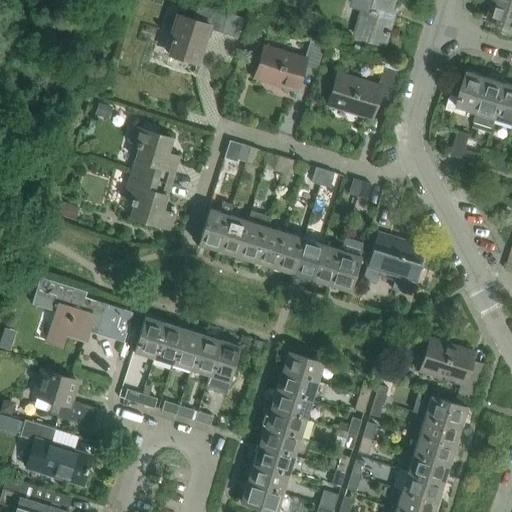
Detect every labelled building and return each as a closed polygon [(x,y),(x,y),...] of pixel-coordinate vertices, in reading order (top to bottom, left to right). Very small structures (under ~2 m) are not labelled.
[(392,9),(394,0),(354,0),(353,6),(364,9),(356,36),(378,43),(377,45),(387,48),(392,31),(389,30),(394,17),(388,15),(390,9),(392,9)] [(511,25),(511,4),(497,0),(491,0),(490,5),(492,5),(488,18),(511,25)] [(206,36),(203,35),(206,28),(237,38),(243,18),(198,4),(193,19),(177,14),(170,38),(171,38),(171,40),(174,41),(170,54),(197,63),(206,36)] [(316,72),(324,45),(310,41),(304,59),(267,47),(268,44),(267,44),(255,82),(256,82),(257,78),(294,90),(293,93),(294,94),(303,67),(316,72)] [(368,121),(376,94),(389,99),(397,72),(383,67),(377,86),(340,74),(341,71),(340,71),(328,109),(329,109),(331,105),(368,117),(367,121),(368,121)] [(477,113),(489,77),(488,76),(488,74),(482,73),(482,74),(469,70),(460,98),(451,95),(447,109),(466,115),(468,110),(477,113)] [(495,118),(507,82),(506,82),(507,80),(501,78),(501,80),(489,77),(477,113),(495,118)] [(511,123),(511,83),(507,82),(495,118),(511,123)] [(170,183),(178,156),(167,153),(171,138),(133,126),(128,142),(136,144),(135,147),(139,148),(132,172),(170,183)] [(465,149),(470,134),(459,131),(451,155),(463,159),(465,149)] [(245,162),(250,147),(241,144),(236,159),(245,162)] [(254,165),(259,150),(250,147),(245,162),(254,165)] [(477,163),(480,154),(465,149),(463,159),(477,163)] [(282,173),(287,158),(278,156),(274,171),(282,173)] [(500,170),(503,161),(488,156),(485,166),(500,170)] [(292,176),(296,161),(287,158),(282,173),(292,176)] [(511,174),(511,163),(503,161),(500,170),(511,174)] [(320,185),(324,170),(316,167),(311,182),(320,185)] [(329,188),(334,173),(324,170),(320,185),(329,188)] [(162,210),(170,183),(132,172),(123,199),(131,201),(130,204),(134,205),(130,217),(168,229),(173,213),(162,210)] [(357,196),(362,181),(353,179),(348,194),(357,196)] [(366,199),(371,184),(362,181),(357,196),(366,199)] [(218,251),(229,215),(232,205),(223,202),(220,212),(209,209),(198,245),(199,245),(199,247),(205,249),(205,247),(218,251)] [(255,262),(266,226),(269,217),(250,211),(248,220),(236,257),(237,257),(236,259),(242,260),(242,259),(255,262)] [(236,257),(248,220),(229,215),(218,251),(217,253),(223,255),(224,253),(236,257)] [(273,268),(285,232),(266,226),(255,262),(255,264),(261,266),(261,264),(273,268)] [(292,274),(303,238),(285,232),(273,268),(274,268),(273,270),(279,272),(280,270),(292,274)] [(411,294),(426,247),(389,236),(386,246),(374,242),(362,279),(376,283),(380,269),(396,274),(392,288),(411,294)] [(311,280),(322,244),(303,238),(292,274),(293,274),(292,276),(298,278),(298,276),(311,280)] [(329,285),(341,249),(322,244),(311,280),(311,282),(317,284),(317,282),(329,285)] [(349,292),(360,255),(341,249),(329,285),(330,286),(329,288),(335,289),(336,287),(349,292)] [(40,277),(32,304),(33,304),(35,298),(58,305),(46,342),(61,347),(65,335),(85,341),(89,328),(100,331),(99,334),(123,342),(132,312),(85,297),(86,291),(40,277)] [(153,358),(164,322),(164,320),(159,318),(158,320),(145,316),(134,352),(153,358)] [(172,364),(183,328),(182,328),(183,326),(177,324),(177,326),(164,322),(153,358),(172,364)] [(190,370),(202,334),(201,333),(202,331),(196,330),(195,332),(183,328),(172,364),(190,370)] [(209,376),(220,339),(220,337),(215,335),(214,337),(202,334),(190,370),(209,376)] [(228,382),(240,345),(238,345),(239,343),(233,341),(233,343),(220,339),(209,376),(228,382)] [(466,368),(472,351),(432,339),(423,371),(461,382),(457,394),(471,399),(480,372),(466,368)] [(317,382),(323,362),(287,351),(287,352),(285,352),(283,357),(285,358),(281,371),(317,382)] [(37,396),(34,407),(49,411),(49,413),(92,426),(98,409),(71,400),(77,381),(42,370),(34,395),(37,396)] [(312,400),(317,382),(281,371),(279,370),(277,376),(279,377),(275,389),(312,400)] [(368,398),(373,383),(363,380),(359,395),(368,398)] [(383,402),(388,388),(378,385),(374,399),(383,402)] [(306,419),(312,400),(275,389),(273,389),(272,395),(273,395),(270,408),(306,419)] [(139,403),(142,394),(127,390),(124,399),(139,403)] [(154,408),(156,399),(142,394),(139,403),(154,408)] [(363,412),(368,398),(359,395),(354,409),(363,412)] [(463,420),(467,407),(430,396),(424,415),(461,426),(463,427),(465,421),(463,420)] [(378,417),(383,402),(374,399),(369,414),(378,417)] [(176,415),(179,406),(164,401),(161,410),(176,415)] [(191,419),(194,410),(179,406),(176,415),(191,419)] [(300,438),(306,419),(270,408),(269,408),(268,408),(266,413),(268,414),(264,426),(300,438)] [(210,425),(213,416),(198,411),(195,421),(210,425)] [(457,439),(461,426),(424,415),(419,434),(455,445),(457,445),(459,439),(457,439)] [(356,435),(361,420),(352,417),(347,432),(356,435)] [(83,484),(91,457),(50,444),(55,429),(24,420),(19,436),(34,440),(26,466),(83,484)] [(372,439),(376,425),(367,422),(362,437),(372,439)] [(294,456),(300,438),(264,426),(264,427),(262,426),(260,432),(262,433),(258,445),(294,456)] [(352,449),(356,435),(347,432),(343,447),(352,449)] [(451,457),(455,445),(419,434),(413,452),(449,464),(449,463),(451,464),(453,458),(451,457)] [(367,454),(372,439),(362,437),(358,451),(367,454)] [(288,475),(294,456),(258,445),(256,445),(254,451),(256,451),(252,464),(288,475)] [(445,476),(449,464),(413,452),(407,471),(443,482),(445,483),(447,477),(445,476)] [(345,472),(349,457),(340,454),(336,469),(345,472)] [(360,477),(364,462),(355,459),(351,474),(360,477)] [(283,494),(288,475),(252,464),(250,463),(248,469),(250,470),(246,482),(283,494)] [(340,487),(345,472),(336,469),(331,484),(340,487)] [(440,495),(443,482),(407,471),(401,490),(437,501),(438,499),(440,500),(441,495),(440,495)] [(355,491),(360,477),(351,474),(346,489),(355,491)] [(66,511),(63,511),(68,496),(6,476),(1,493),(19,499),(14,511),(66,511)] [(273,511),(276,511),(283,494),(246,482),(246,483),(244,482),(242,488),(244,489),(240,502),(273,511)] [(333,510),(338,495),(323,490),(319,505),(333,510)] [(434,511),(437,501),(401,490),(396,508),(407,511),(434,511)] [(342,511),(349,511),(353,499),(344,497),(339,511),(342,511)]
